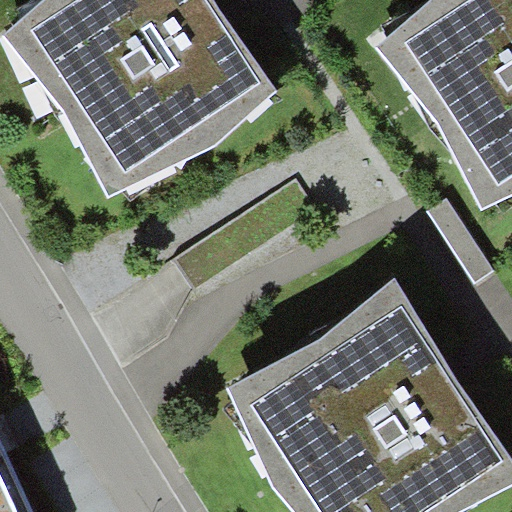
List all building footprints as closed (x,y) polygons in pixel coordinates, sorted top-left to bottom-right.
[(41,0),(8,29),(66,106),(109,195),(214,148),(279,88),(222,0),(41,0)] [(511,0),(430,0),(376,46),(432,115),(483,211),(511,196),(511,0)] [(298,182),(178,261),(197,289),(316,210),(298,182)] [(447,198),(428,211),(478,288),(497,276),(447,198)] [(293,511),(466,511),(511,487),(511,459),(394,280),(318,343),(226,399),(270,483),(293,511)] [(0,511),(31,511),(0,443),(0,511)]
